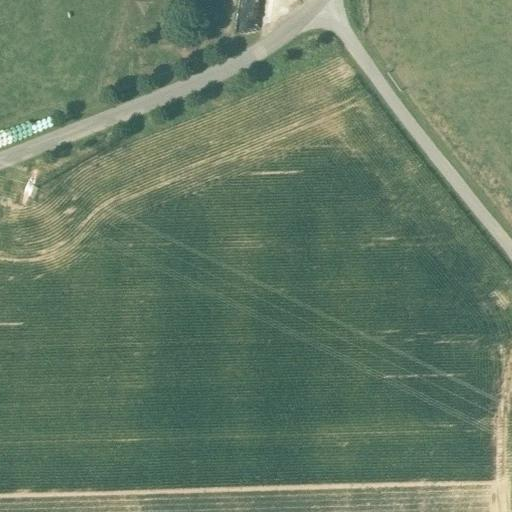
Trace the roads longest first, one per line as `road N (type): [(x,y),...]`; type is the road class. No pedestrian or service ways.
road 1 (unclassified): [(323,0),(268,49),(0,159)]
road 2 (unclassified): [(511,242),(325,0)]
